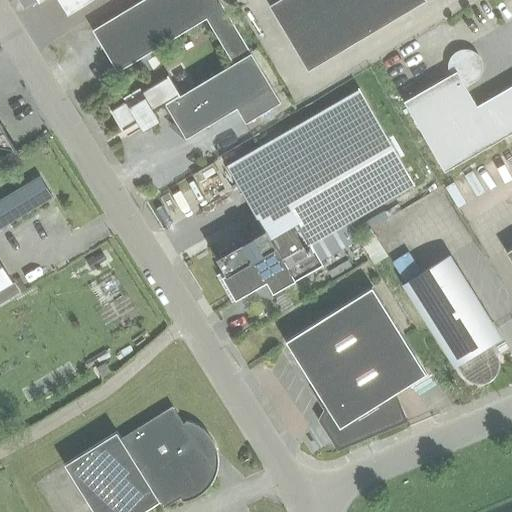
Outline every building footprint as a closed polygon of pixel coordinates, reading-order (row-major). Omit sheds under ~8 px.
[(38,0),(39,1),(40,0),(56,0),(67,16),(91,0),(38,0)] [(139,87),(123,97),(123,98),(124,98),(125,100),(110,110),(122,129),(137,120),(142,127),(141,128),(142,129),(158,119),(158,118),(157,118),(153,111),(165,104),(185,138),(236,108),(245,123),(280,102),(250,53),(218,0),(143,0),(90,32),(115,72),(203,18),(231,64),(179,95),(167,75),(141,91),(139,88),(140,88),(139,87)] [(277,0),(268,5),(307,71),(425,0),(277,0)] [(511,132),(511,85),(476,106),(464,86),(472,81),(478,75),(481,67),(479,59),(473,53),(464,51),(456,53),(450,59),(448,67),(450,75),(403,102),(444,172),(511,132)] [(268,230),(294,273),(322,257),(313,242),(414,184),(360,90),(230,164),(268,230)] [(34,179),(0,199),(0,227),(46,200),(45,199),(34,179)] [(273,294),(297,280),(294,273),(268,230),(267,232),(263,225),(214,253),(225,271),(221,273),(235,298),(265,281),(273,294)] [(387,256),(370,229),(357,237),(374,264),(387,256)] [(106,260),(102,254),(94,259),(98,265),(106,260)] [(498,362),(497,358),(495,354),(489,344),(499,338),(448,256),(403,284),(454,366),(456,365),(462,375),(465,379),(469,382),(474,384),(480,384),(485,383),(489,380),(493,377),(496,373),(498,368),(498,362)] [(0,273),(0,291),(8,287),(0,273)] [(371,287),(285,341),(327,409),(322,420),(338,446),(402,419),(391,395),(425,374),(371,287)] [(96,369),(101,377),(110,372),(104,364),(96,369)] [(116,432),(64,464),(93,511),(141,511),(158,502),(163,508),(180,498),(181,500),(181,501),(185,501),(188,500),(191,499),(194,497),(198,496),(200,494),(203,492),(206,490),(208,487),(210,484),(212,481),(213,478),(215,475),(216,472),(217,468),(217,465),(217,462),(217,458),(217,455),(216,451),(215,448),(214,445),(212,441),(211,438),(209,436),(206,433),(204,430),(201,428),(198,426),(195,425),(192,423),(188,422),(185,421),(185,422),(183,424),(172,406),(120,438),(116,432)]
